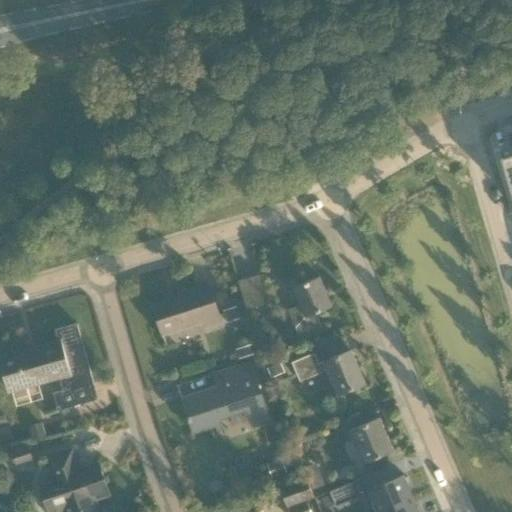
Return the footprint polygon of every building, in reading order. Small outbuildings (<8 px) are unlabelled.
[(502,151),(500,152),(501,156),(511,192),(511,152),(503,156),(502,151)] [(239,280),(248,309),(269,303),(260,274),(239,280)] [(301,340),(324,330),(316,312),(333,305),(320,275),(295,286),(302,303),(288,309),(301,340)] [(222,322),(211,287),(154,305),(163,335),(203,322),(205,327),(222,322)] [(241,318),(237,306),(223,310),(227,323),(241,318)] [(59,339),(2,355),(12,391),(61,377),(65,388),(55,391),(60,409),(100,398),(78,322),(56,329),(59,339)] [(236,349),(239,359),(255,354),(252,344),(236,349)] [(365,383),(351,349),(320,362),(315,352),(292,362),(300,381),(329,369),(340,394),(365,383)] [(219,387),(183,400),(194,434),(218,426),(216,421),(245,412),(248,421),(251,420),(253,428),(271,422),(251,360),(214,372),(218,384),(219,387)] [(284,372),(280,363),(270,367),(273,376),(284,372)] [(366,423),(361,412),(333,424),(342,443),(355,437),(366,462),(394,450),(380,417),(366,423)] [(32,440),(46,436),(42,422),(28,426),(32,440)] [(33,459),(29,444),(11,450),(16,465),(33,459)] [(96,498),(111,493),(100,462),(81,468),(74,448),(48,457),(54,477),(41,482),(51,511),(54,511),(65,509),(66,511),(84,511),(99,507),(96,498)] [(272,478),(287,473),(282,458),(267,463),(272,478)] [(403,473),(364,490),(372,511),(380,511),(414,498),(403,473)] [(321,474),(309,478),(313,490),(325,485),(321,474)] [(280,487),(287,507),(314,498),(307,478),(280,487)] [(355,480),(329,491),(331,494),(335,504),(336,506),(361,495),(355,480)] [(331,494),(321,498),(326,508),(335,504),(331,494)] [(380,511),(419,511),(414,498),(380,511)]
